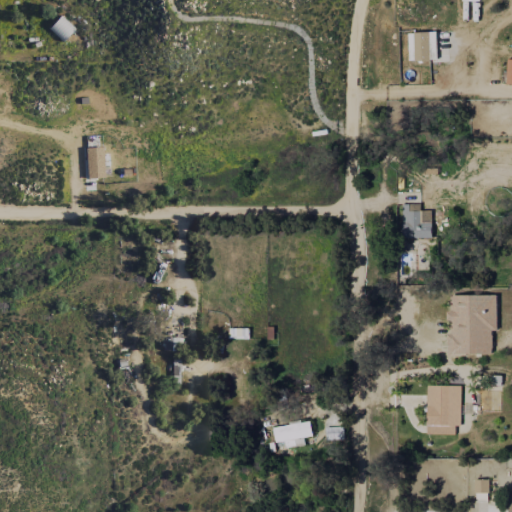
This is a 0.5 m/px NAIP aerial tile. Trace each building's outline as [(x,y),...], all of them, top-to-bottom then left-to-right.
[(62,42),(74,29),(60,16),(48,29),(62,42)] [(408,33),(409,61),(437,60),(436,32),(408,33)] [(86,179),(103,178),(102,148),(85,149),(86,179)] [(431,221),(420,222),(420,203),(401,204),(402,238),(432,237),(431,221)] [(450,295),(450,310),(447,310),(447,320),(451,320),(451,333),(447,333),(447,354),(492,354),(492,330),(497,330),(497,295),(450,295)] [(455,434),(455,425),(460,425),(461,385),(427,385),(426,434),(455,434)] [(273,426),(275,442),(284,440),(285,447),(304,444),(303,437),(313,435),(311,420),(273,426)] [(476,501),(488,501),(488,479),(475,479),(476,501)]
